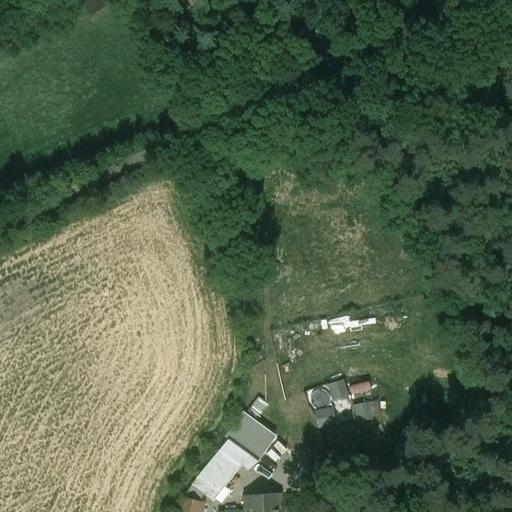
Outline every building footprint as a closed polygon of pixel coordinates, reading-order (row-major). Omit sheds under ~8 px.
[(350,378),(332,381),(334,398),(353,395),(350,378)] [(382,399),(358,402),(360,418),(384,416),(382,399)] [(220,500),(250,460),(258,467),(284,433),(252,409),(196,482),(220,500)] [(279,511),(279,492),(244,495),(245,510),(218,511),(279,511)] [(201,511),(203,503),(183,498),(179,511),(201,511)]
